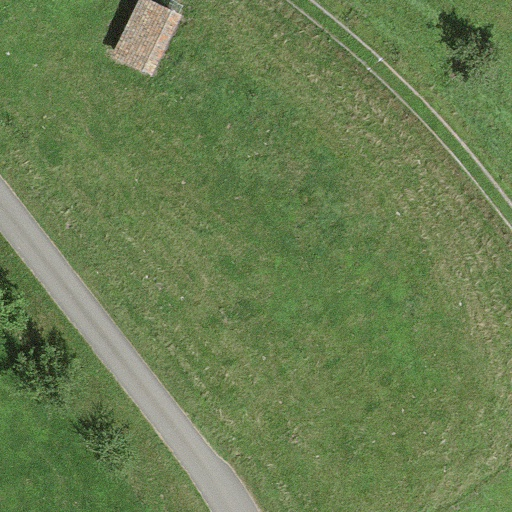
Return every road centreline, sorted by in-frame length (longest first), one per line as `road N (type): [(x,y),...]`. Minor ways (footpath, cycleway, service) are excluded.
road 1 (unclassified): [(0,206),(237,511)]
road 2 (track): [(294,0),(439,130),(511,223)]
